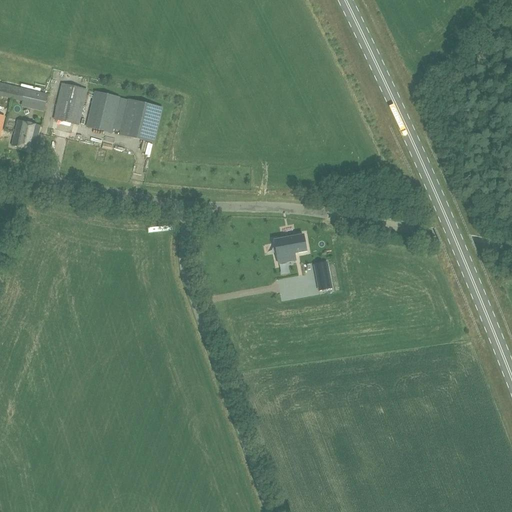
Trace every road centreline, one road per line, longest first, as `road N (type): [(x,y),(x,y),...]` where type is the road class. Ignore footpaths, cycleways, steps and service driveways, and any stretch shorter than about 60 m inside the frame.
road 1 (primary): [(511,380),(345,0)]
road 2 (unclassified): [(511,250),(309,210),(188,205)]
road 3 (unclassified): [(269,511),(188,284),(188,205)]
road 4 (unclassified): [(188,205),(0,171)]
